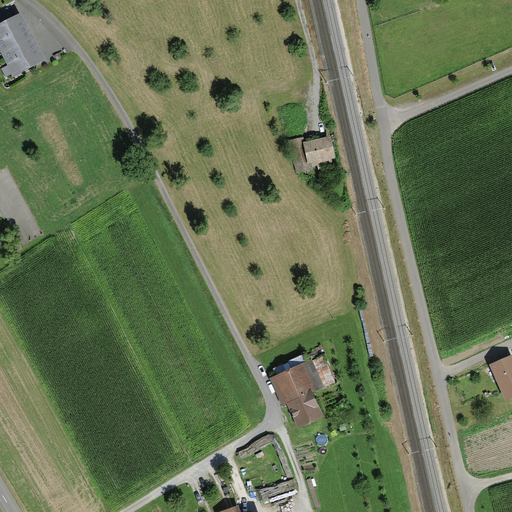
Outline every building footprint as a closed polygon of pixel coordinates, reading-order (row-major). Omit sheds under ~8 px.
[(21,18),(0,27),(0,53),(12,79),(43,64),(21,18)] [(336,160),(332,138),(305,143),(303,138),(288,141),(296,175),(312,172),(311,164),(315,164),(316,167),(333,163),(333,161),(336,160)] [(0,224),(0,244),(9,240),(0,224)] [(325,354),(270,378),(282,406),(287,403),(298,429),(324,416),(314,394),(337,385),(325,354)] [(511,356),(491,364),(506,400),(511,397),(511,356)]
